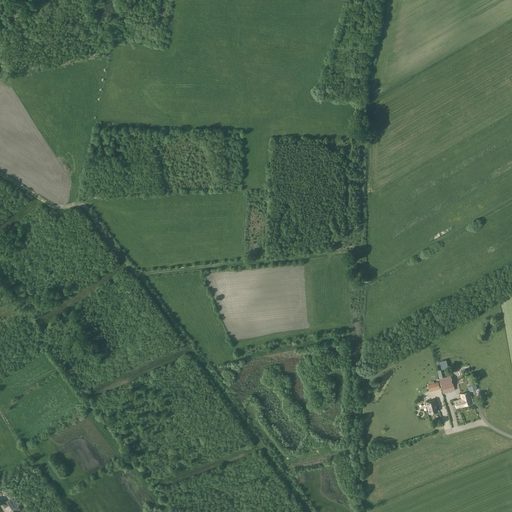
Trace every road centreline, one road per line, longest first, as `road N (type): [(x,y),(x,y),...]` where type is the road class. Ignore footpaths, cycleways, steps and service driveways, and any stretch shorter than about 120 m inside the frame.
road 1 (track): [(511,199),(361,284),(353,260),(337,253),(141,273),(127,266),(86,206),(55,207),(0,173)]
road 2 (track): [(127,266),(311,511)]
road 3 (track): [(84,402),(164,511)]
road 4 (track): [(74,511),(0,399)]
